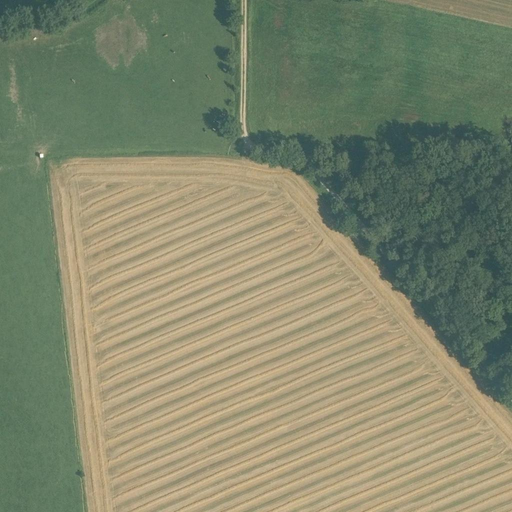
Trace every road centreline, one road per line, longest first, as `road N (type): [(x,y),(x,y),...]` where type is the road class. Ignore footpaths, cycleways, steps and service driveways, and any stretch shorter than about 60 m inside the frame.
road 1 (track): [(511,397),(299,155)]
road 2 (track): [(299,155),(511,155)]
road 3 (track): [(244,0),(246,142),(299,155)]
